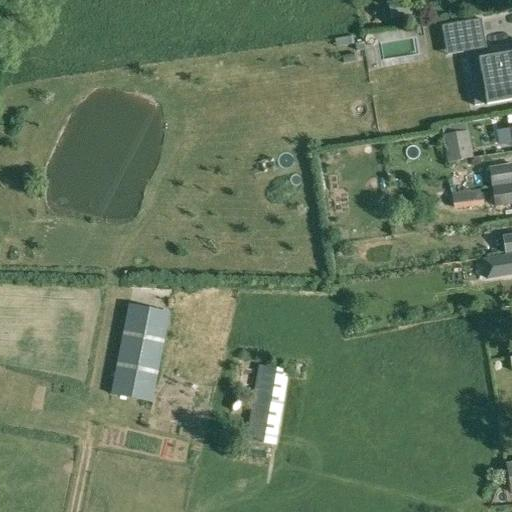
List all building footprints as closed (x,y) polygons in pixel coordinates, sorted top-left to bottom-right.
[(411,0),(394,0),(397,17),(414,14),(411,0)] [(486,47),(481,18),(443,24),(448,54),(467,51),(484,48),(486,47)] [(348,45),(347,38),(335,39),(336,47),(348,45)] [(365,50),(363,42),(356,44),(357,51),(365,50)] [(511,50),(485,56),(484,48),(467,51),(476,104),(487,102),(487,104),(511,99),(511,50)] [(353,53),(341,55),(343,63),(354,60),(353,53)] [(442,136),(447,163),(473,158),(468,131),(442,136)] [(511,163),(488,168),(491,188),(511,184),(511,163)] [(511,204),(511,184),(491,188),(494,207),(511,204)] [(451,194),(453,209),(483,206),(482,189),(451,194)] [(511,234),(502,236),(504,254),(511,253),(511,234)] [(511,256),(503,258),(506,277),(511,275),(511,256)] [(112,398),(154,404),(169,314),(126,307),(112,398)] [(269,445),(275,446),(288,371),(258,366),(245,441),(269,445)]
